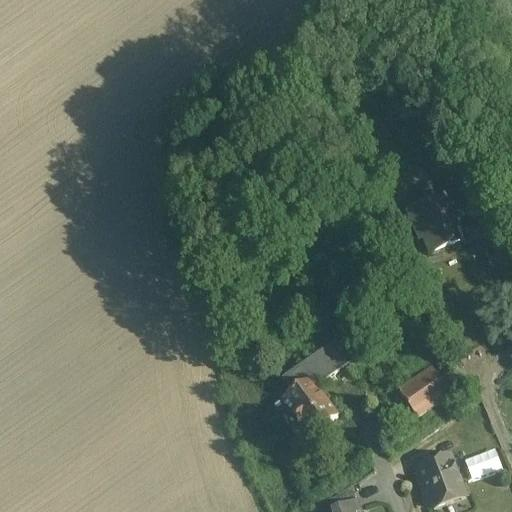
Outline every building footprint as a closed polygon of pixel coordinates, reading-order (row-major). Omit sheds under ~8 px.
[(445,200),(409,216),(419,239),(423,238),(432,259),(464,246),(461,238),(445,200)] [(499,248),(489,226),(476,231),(486,253),(499,248)] [(339,346),(283,386),(295,401),(277,414),(303,450),(339,423),(317,394),(355,367),(339,346)] [(451,403),(433,376),(400,399),(418,425),(451,403)] [(451,461),(419,473),(428,496),(425,501),(429,510),(432,511),(441,511),(466,502),(451,461)] [(353,498),(333,505),(335,511),(346,511),(357,508),(353,498)]
